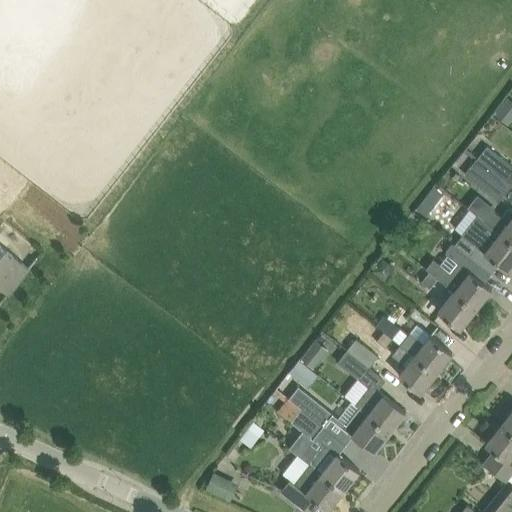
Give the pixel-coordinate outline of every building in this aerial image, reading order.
[(511,166),(488,146),(477,159),(511,186),(511,166)] [(511,186),(477,159),(469,170),(480,179),(478,181),(500,200),(511,186)] [(97,187),(109,195),(121,177),(109,169),(97,187)] [(422,202),(417,209),(426,216),(432,208),(423,201),(422,202)] [(483,203),(475,213),(477,215),(483,219),(491,210),(483,203)] [(511,208),(510,207),(494,228),(511,241),(511,208)] [(499,263),(507,270),(511,263),(511,241),(494,228),(483,219),(477,215),(455,244),(492,273),(499,263)] [(448,286),(455,291),(476,308),(492,288),(484,282),(492,273),(455,244),(454,244),(452,244),(447,251),(447,253),(448,254),(440,264),(433,259),(426,268),(429,271),(437,278),(438,277),(448,285),(448,286)] [(0,285),(9,293),(29,269),(0,245),(0,285)] [(388,263),(382,258),(372,271),(385,281),(390,275),(388,263)] [(430,288),(437,278),(429,271),(421,281),(430,288)] [(357,290),(367,298),(381,281),(370,273),(357,290)] [(476,308),(455,291),(439,312),(461,328),(476,308)] [(405,313),(427,330),(433,322),(412,305),(405,313)] [(385,317),(377,326),(383,330),(390,321),(385,317)] [(390,321),(383,330),(392,338),(400,328),(390,321)] [(392,338),(383,330),(375,340),(384,348),(392,338)] [(412,331),(401,345),(436,373),(453,352),(431,335),(426,342),(412,331)] [(317,338),(301,356),(314,367),(330,349),(317,338)] [(356,339),(347,350),(369,367),(378,356),(356,339)] [(436,373),(401,345),(395,353),(409,364),(400,375),(421,392),(436,373)] [(353,400),(352,401),(391,431),(406,411),(385,394),(386,393),(362,375),(369,367),(347,350),(339,361),(360,378),(346,394),(353,400)] [(290,371),(309,386),(318,375),(299,360),(290,371)] [(303,407),(302,409),(323,426),(334,412),(300,385),(291,397),(303,407)] [(391,431),(352,401),(346,409),(354,416),(345,425),(354,433),(353,434),(375,451),(391,431)] [(323,426),(302,409),(293,421),(315,437),(323,426)] [(511,410),(502,424),(511,431),(511,410)] [(254,422),(243,438),(252,444),(263,428),(254,422)] [(511,431),(502,424),(486,444),(494,450),(484,463),(505,481),(511,472),(511,463),(508,460),(511,454),(511,431)] [(299,434),(289,447),(300,455),(309,462),(344,489),(360,470),(338,453),(338,454),(322,442),(317,449),(299,434)] [(290,479),(281,490),(305,509),(314,498),(328,510),(344,489),(309,462),(294,482),(290,479)] [(207,486),(232,498),(239,483),(215,472),(207,486)] [(482,511),(511,511),(511,482),(508,480),(482,511)]
